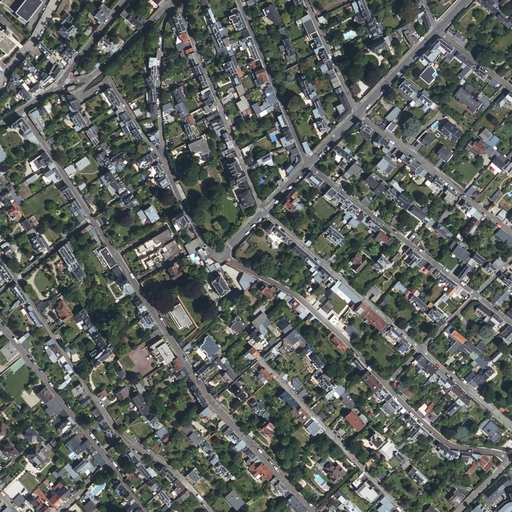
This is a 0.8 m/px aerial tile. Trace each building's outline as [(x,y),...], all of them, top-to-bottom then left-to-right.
[(21,0),(0,0),(13,11),(20,2),(21,0)] [(24,0),(23,2),(21,4),(14,12),(26,21),(42,1),(40,0),(24,0)] [(219,31),(219,30),(215,22),(212,13),(206,0),(199,0),(209,24),(210,24),(214,33),(219,31)] [(361,11),(370,7),(367,0),(357,0),(351,3),(352,4),(353,4),(355,8),(359,6),(361,12),(361,11)] [(475,0),(490,10),(496,3),(491,0),(475,0)] [(100,23),(111,10),(101,2),(98,7),(100,9),(93,17),(100,23)] [(273,4),(261,10),(264,17),(267,16),(269,20),(272,19),(275,24),(281,21),(273,4)] [(502,8),(498,5),(492,12),(495,15),(502,8)] [(235,14),(239,12),(237,6),(230,9),(232,15),(235,14)] [(374,17),(372,12),(370,7),(361,11),(361,12),(362,14),(354,17),(357,25),(365,21),(374,17)] [(421,16),(426,13),(424,8),(416,13),(414,12),(411,14),(411,16),(413,21),(421,16)] [(506,11),(502,8),(495,15),(493,17),(495,19),(497,17),(508,28),(511,23),(511,17),(509,21),(506,18),(509,14),(506,11)] [(134,26),(138,30),(143,26),(135,19),(122,10),(118,15),(124,19),(134,26)] [(73,24),(76,20),(66,12),(62,17),(65,19),(73,24)] [(165,26),(165,32),(172,28),(174,34),(178,33),(185,30),(179,14),(177,13),(167,22),(165,26)] [(236,16),(238,22),(243,20),(241,16),(240,13),(236,15),(235,14),(232,15),(227,17),(228,19),(230,18),(230,19),(236,16)] [(430,25),(426,13),(421,16),(427,32),(430,29),(430,27),(430,25)] [(314,26),(309,14),(301,18),(303,23),(304,22),(311,38),(318,35),(315,29),(312,30),(311,27),(314,26)] [(327,20),(324,15),(317,18),(320,24),(327,20)] [(137,16),(135,19),(143,26),(145,24),(148,20),(145,18),(142,18),(142,19),(137,16)] [(375,18),(368,22),(369,25),(365,28),(368,35),(371,33),(378,30),(379,29),(377,23),(375,18)] [(73,24),(65,19),(62,23),(64,25),(60,32),(63,34),(65,33),(72,25),(73,24)] [(133,28),(134,26),(124,19),(123,20),(133,28)] [(243,20),(238,22),(235,23),(237,27),(235,28),(236,30),(241,28),(241,27),(245,26),(243,20)] [(414,32),(410,23),(405,26),(414,45),(418,41),(414,35),(413,35),(412,33),(414,32)] [(63,34),(62,36),(65,38),(68,35),(75,28),(72,25),(65,33),(63,34)] [(405,26),(398,30),(400,35),(403,33),(411,48),(414,45),(405,26)] [(4,30),(0,34),(0,47),(8,55),(16,44),(9,38),(12,35),(10,33),(11,32),(7,27),(4,30)] [(456,33),(449,27),(445,31),(445,34),(451,39),(452,38),(456,33)] [(222,28),(219,30),(219,31),(221,36),(223,39),(227,38),(229,37),(227,34),(226,34),(223,28),(222,28)] [(296,58),(284,28),(281,29),(282,33),(281,34),(284,40),(282,40),(284,45),(279,47),(281,52),(286,50),(289,57),(288,57),(289,61),(296,58)] [(192,46),(185,30),(178,33),(181,39),(182,39),(184,43),(184,45),(185,47),(187,48),(192,46)] [(381,41),(383,39),(382,35),(381,36),(378,30),(371,33),(374,40),(372,41),(374,44),(381,41)] [(221,36),(219,31),(214,33),(216,39),(222,52),(223,51),(224,53),(228,52),(223,39),(221,36)] [(456,33),(452,38),(463,47),(468,42),(456,32),(456,33)] [(392,40),(390,35),(386,37),(383,39),(381,41),(374,44),(368,48),(371,53),(390,43),(389,42),(392,40)] [(248,47),(253,45),(249,36),(243,38),(240,40),(232,44),(232,49),(233,53),(235,52),(235,47),(242,44),(244,49),(245,49),(248,47)] [(318,53),(325,49),(319,36),(313,39),(316,47),(313,49),(315,54),(318,53)] [(110,43),(101,37),(96,43),(96,45),(99,47),(101,47),(103,48),(105,47),(111,51),(109,54),(110,55),(117,49),(110,43)] [(113,39),(110,43),(117,49),(124,42),(117,37),(114,40),(113,39)] [(438,38),(428,49),(432,53),(428,56),(430,58),(429,60),(430,61),(436,55),(438,52),(440,51),(438,50),(441,46),(440,45),(444,40),(440,37),(438,38)] [(227,38),(223,39),(228,52),(228,53),(231,52),(229,46),(230,45),(230,44),(234,42),(233,38),(228,41),(227,38)] [(454,49),(444,40),(440,45),(441,46),(438,50),(440,51),(443,53),(442,55),(446,58),(454,49)] [(53,53),(40,41),(37,45),(46,54),(45,56),(49,58),(50,59),(52,55),(53,53)] [(77,52),(65,43),(63,45),(70,51),(68,54),(72,59),(77,52)] [(253,59),(258,57),(253,45),(248,47),(251,55),(253,59)] [(68,63),(72,59),(68,54),(61,47),(56,51),(68,63)] [(325,49),(318,53),(322,61),(326,69),(332,66),(325,49)] [(428,49),(419,58),(427,65),(428,67),(429,67),(430,68),(432,66),(431,65),(433,63),(430,61),(429,60),(430,58),(428,56),(432,53),(428,49)] [(458,52),(454,49),(446,58),(450,61),(454,56),(458,52)] [(199,64),(194,52),(188,55),(190,59),(191,59),(194,66),(199,64)] [(464,76),(466,74),(475,65),(467,59),(458,52),(454,56),(467,67),(461,74),(464,76)] [(50,59),(49,58),(47,61),(53,66),(55,63),(58,61),(52,55),(50,59)] [(26,57),(22,61),(30,70),(31,70),(31,71),(30,72),(32,73),(34,71),(35,72),(37,69),(26,57)] [(236,70),(235,68),(234,66),(232,61),(230,57),(221,62),(224,71),(229,69),(230,72),(232,71),(232,72),(236,70)] [(234,66),(235,68),(238,67),(242,65),(240,62),(237,64),(235,60),(232,61),(234,66)] [(254,60),(247,63),(251,72),(257,69),(254,60)] [(326,69),(322,61),(319,63),(317,63),(317,65),(318,67),(320,68),(322,72),(325,71),(324,70),(326,69)] [(80,72),(81,76),(91,73),(101,64),(99,62),(88,72),(87,68),(80,72)] [(55,63),(53,66),(52,67),(52,68),(55,70),(52,74),(53,74),(51,77),(55,80),(62,72),(59,69),(60,67),(55,63)] [(203,74),(199,64),(194,66),(198,76),(203,74)] [(475,65),(466,74),(468,76),(473,71),(485,80),(489,75),(475,65)] [(276,67),(270,70),(272,76),(279,73),(276,67)] [(259,85),(267,81),(264,74),(265,73),(263,69),(255,73),(259,85)] [(333,69),(326,73),(333,89),(341,86),(333,69)] [(232,72),(233,75),(231,76),(233,79),(232,79),(231,80),(233,83),(234,83),(235,85),(236,85),(238,88),(242,86),(238,77),(236,70),(232,72)] [(44,71),(41,73),(48,80),(51,77),(44,71)] [(502,76),(506,79),(511,74),(507,71),(502,76)] [(16,83),(19,80),(12,72),(10,79),(12,82),(15,85),(17,84),(16,83)] [(22,78),(19,80),(32,98),(43,90),(40,84),(34,76),(33,74),(32,73),(30,72),(27,74),(35,84),(29,88),(22,78)] [(48,80),(41,73),(40,75),(43,77),(39,81),(42,85),(48,80)] [(209,88),(203,74),(198,76),(204,90),(209,88)] [(217,74),(211,77),(213,82),(219,79),(217,74)] [(312,98),(306,83),(303,75),(298,78),(307,100),(312,98)] [(171,77),(165,80),(167,86),(173,83),(171,77)] [(147,91),(154,87),(155,79),(150,82),(148,78),(147,78),(145,79),(149,87),(146,89),(147,91)] [(503,94),(507,90),(501,85),(492,78),(488,83),(503,94)] [(27,101),(32,98),(19,80),(16,83),(17,84),(18,86),(21,89),(19,90),(27,101)] [(420,92),(405,80),(399,86),(410,97),(410,96),(414,99),(420,92)] [(310,81),(306,83),(312,98),(314,102),(316,108),(321,105),(322,105),(321,103),(320,104),(310,81)] [(476,99),(481,92),(466,82),(455,96),(460,100),(459,103),(475,114),(483,104),(476,99)] [(354,93),(359,90),(354,84),(350,87),(354,93)] [(183,87),(182,85),(172,91),(179,104),(182,102),(186,100),(182,91),(184,89),(183,87)] [(236,91),(239,97),(246,93),(242,86),(238,88),(238,89),(237,89),(236,91)] [(410,97),(399,86),(397,89),(411,102),(414,99),(410,96),(410,97)] [(114,106),(120,102),(111,88),(109,87),(106,89),(106,90),(105,91),(114,106)] [(147,91),(146,92),(146,94),(149,93),(150,103),(155,103),(154,87),(147,91)] [(273,105),(277,103),(271,87),(265,90),(267,96),(266,97),(269,104),(268,103),(263,102),(262,106),(259,107),(261,112),(270,107),(273,105)] [(338,96),(344,92),(341,87),(335,90),(336,91),(338,96)] [(210,91),(209,88),(204,90),(200,93),(201,96),(207,93),(210,91)] [(511,93),(507,90),(503,94),(494,104),(500,108),(504,103),(505,100),(507,98),(511,101),(511,93)] [(335,118),(340,122),(350,112),(351,108),(344,92),(338,96),(343,110),(335,118)] [(430,107),(433,110),(437,105),(434,103),(426,97),(421,93),(420,92),(414,99),(411,102),(409,104),(414,109),(421,101),(426,105),(430,107)] [(80,106),(80,105),(72,94),(61,95),(63,100),(68,99),(74,110),(77,108),(79,107),(80,106)] [(205,106),(214,101),(212,95),(207,97),(208,100),(204,102),(205,106)] [(227,97),(220,101),(222,106),(229,102),(227,97)] [(129,104),(132,109),(138,106),(135,100),(129,104)] [(216,106),(214,101),(205,106),(201,108),(202,111),(210,107),(211,108),(216,106)] [(43,105),(48,112),(53,108),(49,102),(43,105)] [(121,113),(125,110),(120,102),(114,106),(113,107),(115,111),(117,110),(119,114),(121,113)] [(163,106),(163,112),(167,110),(170,108),(172,107),(170,102),(163,106)] [(189,115),(182,102),(179,104),(175,106),(177,110),(179,109),(181,113),(179,114),(181,119),(189,115)] [(251,105),(255,114),(256,114),(261,112),(259,107),(256,102),(251,105)] [(281,128),(287,125),(285,120),(277,103),(273,105),(274,109),(277,117),(277,118),(278,121),(281,128)] [(42,116),(48,112),(43,105),(37,109),(40,114),(42,116)] [(28,114),(39,132),(44,129),(44,127),(43,126),(47,124),(44,119),(40,121),(37,116),(40,114),(37,109),(36,107),(29,112),(28,114)] [(261,112),(256,114),(257,117),(260,115),(261,116),(271,111),(270,107),(261,112)] [(394,120),(402,111),(397,107),(389,115),(394,120)] [(325,130),(318,112),(316,108),(311,111),(316,123),(318,127),(320,132),(325,130)] [(128,124),(132,121),(129,116),(125,110),(121,113),(123,116),(124,119),(123,120),(126,125),(128,124)] [(79,129),(83,127),(87,124),(83,117),(80,114),(79,111),(71,117),(71,118),(79,129)] [(214,129),(224,124),(220,116),(210,121),(213,129),(214,129)] [(42,148),(39,143),(28,126),(23,118),(20,118),(11,124),(10,126),(12,128),(13,129),(16,126),(17,127),(19,128),(20,127),(24,132),(23,133),(22,136),(24,138),(27,139),(28,138),(33,147),(35,146),(38,151),(42,148)] [(190,141),(195,139),(186,118),(181,120),(190,141)] [(132,130),(136,127),(132,121),(128,124),(132,130)] [(362,129),(370,136),(373,131),(368,127),(360,121),(357,122),(354,125),(361,130),(362,129)] [(396,125),(392,122),(386,128),(390,131),(396,125)] [(448,122),(440,131),(455,142),(462,133),(448,122)] [(240,123),(231,127),(233,132),(242,128),(240,123)] [(235,151),(224,124),(214,129),(217,136),(222,134),(225,141),(226,141),(228,146),(225,148),(226,149),(223,151),(225,156),(235,151)] [(293,143),(294,143),(287,125),(281,128),(285,136),(279,138),(283,147),(285,146),(293,143)] [(142,137),(136,127),(132,130),(131,130),(137,140),(142,137)] [(94,145),(98,142),(92,131),(89,128),(85,130),(94,145)] [(471,128),(469,131),(471,132),(477,137),(478,135),(475,133),(476,132),(471,128)] [(481,136),(479,138),(484,142),(487,139),(485,137),(490,132),(487,130),(485,132),(482,129),(478,133),(481,136)] [(92,131),(98,142),(101,140),(94,130),(92,131)] [(158,130),(147,133),(154,144),(159,143),(158,130)] [(370,136),(369,137),(373,141),(374,139),(378,135),(373,131),(370,136)] [(493,144),(499,138),(495,134),(493,132),(487,139),(484,142),(490,147),(493,144)] [(48,140),(52,146),(61,140),(57,134),(48,140)] [(382,148),(387,142),(378,135),(374,139),(373,141),(372,142),(373,142),(376,145),(377,144),(382,148)] [(349,142),(343,137),(335,145),(347,154),(348,152),(344,148),(349,142)] [(209,150),(204,138),(188,145),(192,153),(200,150),(202,153),(209,150)] [(488,155),(493,159),(499,153),(491,148),(490,147),(484,142),(479,138),(478,138),(474,144),(470,141),(463,149),(467,152),(468,151),(474,155),(478,150),(482,153),(486,149),(491,152),(488,155)] [(384,155),(392,146),(387,142),(382,148),(380,150),(380,152),(384,155)] [(295,148),(293,143),(285,146),(287,150),(289,150),(292,156),(295,155),(296,157),(295,161),(292,165),(291,165),(285,171),(289,175),(300,163),(300,162),(301,159),(296,147),(295,148)] [(61,144),(54,148),(58,155),(65,151),(61,144)] [(307,144),(302,148),(305,154),(308,155),(311,152),(307,144)] [(148,145),(142,149),(146,154),(151,151),(148,145)] [(351,157),(347,154),(335,145),(331,149),(334,152),(342,158),(338,163),(336,166),(342,170),(351,157)] [(107,154),(110,159),(116,155),(112,149),(107,153),(108,154),(107,154)] [(47,166),(52,162),(51,161),(45,151),(41,154),(43,159),(42,159),(43,161),(44,161),(45,162),(44,163),(46,166),(47,165),(47,166)] [(156,159),(151,151),(146,154),(136,161),(141,169),(151,162),(156,159)] [(235,151),(225,156),(228,161),(237,157),(235,151)] [(332,158),(338,163),(342,158),(334,152),(332,155),(332,158)] [(116,155),(110,159),(112,163),(115,162),(119,159),(120,159),(123,156),(120,153),(116,155)] [(271,158),(269,153),(256,160),(259,164),(263,163),(271,158)] [(406,165),(410,160),(405,156),(401,153),(397,158),(406,165)] [(507,160),(499,153),(493,159),(491,162),(500,169),(502,167),(507,160)] [(37,159),(33,154),(28,157),(21,162),(29,163),(30,164),(37,159)] [(112,163),(110,159),(107,154),(102,158),(104,160),(103,160),(109,169),(109,168),(114,165),(112,163)] [(76,163),(80,169),(90,163),(86,157),(76,163)] [(115,162),(112,163),(114,165),(115,168),(116,170),(118,168),(124,165),(120,159),(119,159),(115,162)] [(390,175),(395,166),(383,159),(377,167),(390,175)] [(246,179),(240,164),(238,165),(236,160),(226,164),(232,177),(229,178),(232,186),(246,179)] [(417,174),(422,169),(410,160),(406,165),(415,172),(411,176),(414,178),(417,174)] [(511,163),(507,160),(502,167),(511,175),(501,188),(503,189),(511,178),(511,163)] [(58,180),(62,177),(52,162),(47,166),(50,169),(51,169),(58,180)] [(158,174),(163,170),(158,162),(153,165),(158,174)] [(357,166),(354,162),(347,169),(350,173),(357,166)] [(500,169),(491,162),(488,165),(497,173),(500,169)] [(68,168),(72,175),(76,172),(72,165),(68,168)] [(117,179),(121,176),(119,174),(114,177),(112,174),(117,171),(116,170),(115,168),(110,171),(107,173),(105,175),(110,183),(117,179)] [(120,173),(125,180),(129,178),(123,170),(120,173)] [(164,188),(170,185),(165,173),(163,170),(158,174),(161,177),(158,180),(164,188)] [(386,185),(387,184),(387,183),(388,183),(389,182),(382,177),(383,175),(378,170),(374,175),(386,185)] [(183,171),(175,174),(177,179),(185,175),(183,171)] [(312,172),(309,172),(306,175),(318,185),(318,186),(320,188),(325,183),(312,172)] [(441,191),(445,186),(442,184),(429,174),(425,179),(441,191)] [(373,189),(368,195),(371,198),(379,190),(375,187),(378,184),(368,175),(364,180),(373,189)] [(127,186),(126,184),(121,176),(117,179),(110,183),(115,190),(116,189),(119,193),(119,195),(120,197),(121,197),(122,199),(129,194),(127,191),(129,189),(128,187),(127,186)] [(232,186),(235,192),(236,195),(238,198),(239,202),(243,210),(253,206),(252,204),(253,203),(248,187),(249,187),(246,179),(232,186)] [(78,186),(81,191),(87,186),(85,182),(78,186)] [(73,200),(75,199),(75,197),(66,184),(64,186),(60,188),(63,193),(64,192),(68,199),(69,198),(71,201),(73,200)] [(399,194),(387,184),(386,185),(382,189),(387,193),(385,194),(393,200),(398,195),(399,194)] [(397,192),(399,190),(392,184),(391,185),(390,185),(397,192)] [(236,195),(235,192),(232,186),(225,190),(229,197),(236,195)] [(343,210),(350,203),(339,194),(329,186),(321,195),(325,198),(326,196),(328,198),(331,194),(336,198),(335,199),(338,201),(339,200),(342,203),(338,208),(342,211),(343,210)] [(449,203),(455,195),(445,186),(441,191),(445,194),(443,196),(445,198),(444,200),(449,203)] [(469,187),(466,191),(464,194),(467,196),(472,190),(469,187)] [(12,195),(10,192),(7,188),(4,190),(3,189),(0,191),(0,201),(2,200),(4,203),(10,200),(8,197),(10,196),(12,195)] [(296,192),(293,189),(291,190),(286,196),(289,199),(291,197),(296,192)] [(492,202),(501,193),(497,189),(489,199),(492,202)] [(14,199),(19,206),(22,204),(12,190),(10,192),(12,195),(14,199)] [(84,195),(86,199),(93,195),(90,191),(84,195)] [(158,193),(150,198),(153,202),(159,198),(157,196),(159,195),(158,193)] [(138,203),(132,194),(124,200),(130,208),(138,203)] [(410,202),(399,194),(398,195),(393,200),(404,209),(405,208),(410,202)] [(93,195),(86,199),(89,203),(95,199),(93,195)] [(289,199),(286,196),(280,202),(284,207),(285,206),(290,211),(291,211),(294,214),(297,211),(298,211),(301,208),(293,200),(291,197),(289,199)] [(366,196),(361,201),(367,207),(372,202),(366,196)] [(302,208),(304,206),(295,198),(293,200),(301,208),(302,208)] [(24,214),(19,206),(14,199),(12,200),(10,202),(12,205),(7,208),(11,215),(12,215),(16,220),(22,216),(21,215),(22,215),(24,214)] [(87,216),(75,199),(73,200),(71,201),(72,202),(71,203),(71,204),(72,206),(73,206),(74,206),(80,215),(76,217),(80,223),(86,218),(87,216)] [(471,215),(474,209),(470,206),(464,201),(459,206),(471,215)] [(413,205),(410,202),(405,208),(408,211),(413,205)] [(132,211),(140,205),(138,203),(130,208),(132,211)] [(350,217),(358,208),(350,203),(343,210),(345,211),(344,212),(344,213),(347,215),(347,214),(350,217)] [(143,210),(151,223),(159,218),(151,205),(143,210)] [(450,211),(449,213),(442,220),(445,223),(453,213),(453,214),(457,209),(454,206),(450,211)] [(474,209),(471,215),(469,217),(465,221),(464,224),(466,225),(460,233),(466,238),(478,222),(475,221),(480,214),(474,209)] [(183,210),(176,214),(173,216),(169,218),(175,228),(179,226),(180,228),(190,222),(186,217),(183,210)] [(420,210),(418,212),(417,211),(413,215),(424,223),(426,220),(429,217),(424,213),(420,210)] [(444,210),(434,222),(439,225),(442,220),(449,213),(444,210)] [(359,220),(365,214),(361,211),(353,220),(356,223),(359,220)] [(501,221),(505,217),(499,212),(495,216),(501,221)] [(391,220),(387,224),(390,226),(399,216),(395,213),(390,219),(391,220)] [(98,218),(102,225),(109,221),(104,214),(98,218)] [(362,222),(368,216),(365,214),(359,220),(362,222)] [(369,226),(374,231),(380,225),(369,217),(363,224),(367,228),(369,226)] [(434,222),(429,217),(426,220),(434,226),(432,229),(442,238),(445,234),(448,237),(450,234),(439,225),(434,222)] [(28,231),(33,227),(32,227),(28,220),(27,219),(22,222),(28,231)] [(492,229),(495,225),(487,219),(484,223),(492,229)] [(424,223),(432,229),(434,226),(426,220),(424,223)] [(263,228),(268,233),(270,231),(281,240),(291,248),(295,243),(269,221),(263,228)] [(89,224),(79,232),(83,236),(94,227),(93,226),(89,224)] [(492,229),(495,232),(501,237),(511,245),(511,238),(495,225),(492,229)] [(60,226),(57,228),(63,237),(66,235),(60,226)] [(329,226),(325,229),(323,232),(326,235),(324,237),(334,245),(336,243),(339,246),(345,240),(341,236),(333,230),(329,226)] [(37,234),(33,227),(28,231),(27,232),(31,238),(37,234)] [(161,238),(159,234),(134,249),(146,270),(172,255),(169,252),(175,249),(177,252),(181,250),(178,244),(177,244),(171,235),(172,234),(169,228),(164,231),(166,235),(161,238)] [(270,231),(268,233),(267,234),(266,237),(267,239),(268,241),(271,241),(270,244),(277,246),(277,244),(281,240),(270,231)] [(387,244),(393,238),(389,236),(388,238),(379,231),(375,235),(380,239),(387,244)] [(43,253),(48,250),(39,237),(37,234),(31,238),(39,251),(41,250),(43,253)] [(39,237),(48,250),(50,248),(42,235),(39,237)] [(193,252),(201,248),(203,246),(198,237),(185,245),(190,254),(193,252)] [(304,243),(308,247),(313,242),(309,238),(304,243)] [(243,240),(240,243),(246,249),(249,246),(243,240)] [(8,241),(1,246),(4,250),(9,246),(11,245),(8,241)] [(15,241),(11,245),(9,246),(13,252),(16,249),(19,247),(15,241)] [(68,241),(65,244),(75,259),(78,257),(76,254),(76,253),(68,241)] [(304,251),(295,243),(291,248),(303,260),(308,255),(304,251)] [(75,259),(65,244),(63,246),(58,250),(69,266),(68,266),(68,268),(69,270),(70,270),(72,269),(72,270),(79,265),(75,259)] [(9,246),(4,250),(7,255),(11,261),(14,258),(12,255),(11,253),(13,252),(9,246)] [(117,264),(106,246),(102,249),(100,247),(94,251),(104,266),(107,264),(110,268),(117,264)] [(359,246),(357,248),(371,260),(372,258),(359,246)] [(413,263),(420,257),(418,255),(407,247),(403,251),(410,259),(406,264),(409,268),(413,263)] [(203,251),(201,248),(193,252),(195,256),(199,253),(205,264),(203,265),(205,269),(208,267),(216,262),(210,259),(205,249),(203,251)] [(357,269),(365,259),(356,251),(350,259),(354,263),(352,265),(357,269)] [(392,262),(397,258),(400,254),(397,251),(387,261),(380,255),(369,267),(372,270),(377,270),(381,266),(383,269),(385,267),(387,268),(392,262)] [(482,259),(474,252),(469,259),(477,265),(479,263),(482,259)] [(333,254),(330,257),(327,260),(331,263),(336,257),(333,254)] [(321,267),(308,255),(303,260),(310,266),(308,269),(310,271),(313,269),(315,271),(310,276),(312,278),(314,275),(321,267)] [(497,256),(490,265),(496,269),(502,263),(504,261),(497,256)] [(420,257),(413,263),(419,268),(421,266),(425,261),(420,257)] [(482,268),(490,275),(496,269),(490,265),(482,259),(479,263),(480,264),(483,266),(482,268)] [(269,268),(266,272),(268,273),(271,270),(273,267),(267,261),(264,264),(269,268)] [(435,277),(438,280),(442,274),(425,261),(421,266),(435,277)] [(12,277),(3,262),(0,264),(0,269),(9,281),(12,278),(12,277)] [(220,262),(216,262),(208,267),(211,272),(220,266),(220,262)] [(470,266),(466,262),(455,276),(459,280),(462,276),(464,277),(465,275),(463,274),(468,268),(471,270),(472,269),(471,268),(470,266)] [(79,265),(72,270),(79,281),(86,275),(79,265)] [(179,269),(179,270),(177,270),(174,265),(167,269),(171,274),(170,276),(171,279),(174,279),(182,274),(179,269)] [(336,280),(321,267),(314,275),(317,277),(320,274),(328,281),(324,286),(328,289),(336,280)] [(0,273),(7,283),(9,281),(0,269),(0,273)] [(511,283),(511,282),(507,278),(501,273),(497,277),(507,285),(499,294),(501,295),(506,290),(509,286),(511,283)] [(210,281),(219,296),(230,290),(220,274),(210,281)] [(448,288),(453,283),(451,281),(442,274),(438,280),(448,288)] [(253,283),(258,279),(251,275),(249,279),(253,283)] [(136,292),(126,278),(119,283),(125,293),(128,291),(131,295),(136,292)] [(341,284),(336,280),(328,289),(332,293),(336,289),(341,284)] [(21,303),(27,299),(17,283),(15,283),(10,287),(19,299),(20,299),(14,304),(15,305),(17,307),(21,303)] [(380,291),(372,283),(367,288),(375,296),(380,291)] [(405,295),(403,297),(406,299),(411,293),(408,291),(398,283),(395,286),(405,295)] [(461,289),(453,283),(448,288),(444,292),(448,295),(452,291),(455,295),(458,292),(461,289)] [(276,289),(272,287),(268,290),(263,284),(258,289),(267,297),(276,289)] [(346,288),(341,284),(336,289),(341,293),(346,288)] [(73,289),(71,287),(61,295),(62,297),(63,297),(73,289)] [(304,298),(309,303),(314,297),(310,293),(311,291),(308,288),(304,293),(307,295),(304,298)] [(341,293),(353,304),(349,308),(353,312),(352,314),(355,317),(358,313),(366,305),(346,288),(341,293)] [(506,290),(501,295),(498,299),(495,301),(498,304),(509,293),(506,290)] [(153,291),(147,294),(151,300),(157,297),(153,291)] [(421,310),(425,305),(421,301),(412,294),(411,293),(406,299),(408,301),(410,299),(416,304),(415,305),(421,310)] [(286,294),(281,299),(285,303),(291,297),(286,294)] [(447,297),(443,294),(436,301),(437,302),(440,299),(443,302),(447,297)] [(231,304),(235,300),(236,300),(232,295),(228,299),(231,304)] [(489,303),(492,305),(495,301),(498,299),(495,296),(489,303)] [(136,314),(140,320),(142,318),(149,313),(139,297),(136,299),(137,301),(135,302),(139,309),(138,310),(136,314)] [(303,310),(304,309),(303,308),(304,307),(295,299),(291,297),(285,303),(287,306),(289,304),(300,314),(299,316),(302,319),(307,314),(303,310)] [(44,326),(27,299),(21,303),(28,313),(26,314),(30,320),(31,321),(34,323),(35,322),(38,326),(39,326),(40,329),(44,326)] [(61,317),(65,322),(73,315),(63,302),(64,302),(62,300),(58,303),(60,305),(57,307),(57,309),(62,316),(61,317)] [(37,306),(41,312),(50,304),(48,301),(44,303),(42,301),(37,306)] [(436,301),(431,306),(429,308),(439,316),(442,313),(433,306),(437,302),(436,301)] [(483,323),(488,317),(492,313),(480,303),(473,312),(478,316),(477,317),(480,320),(483,323)] [(192,323),(180,304),(169,310),(173,315),(174,314),(182,327),(186,324),(187,326),(192,323)] [(380,318),(366,305),(358,313),(373,326),(380,318)] [(429,308),(425,305),(421,310),(434,320),(432,322),(438,327),(444,321),(439,316),(429,308)] [(91,329),(95,325),(84,308),(74,316),(78,322),(84,318),(91,329)] [(8,314),(4,310),(0,313),(0,314),(4,318),(8,314)] [(173,315),(169,310),(167,311),(179,329),(182,327),(174,314),(173,315)] [(155,322),(149,313),(142,318),(145,323),(144,323),(146,327),(150,325),(155,322)] [(311,313),(307,317),(307,318),(304,321),(307,324),(315,316),(311,313)] [(492,313),(488,317),(499,326),(503,321),(492,313)] [(249,332),(250,334),(261,324),(262,323),(268,318),(263,314),(257,319),(259,320),(250,328),(252,330),(249,332)] [(233,329),(237,333),(244,328),(240,323),(241,321),(239,319),(238,317),(236,316),(228,323),(230,325),(230,326),(230,327),(229,327),(231,329),(233,329)] [(286,319),(284,317),(277,323),(279,325),(286,319)] [(268,318),(262,323),(265,327),(270,322),(268,318)] [(380,318),(373,326),(378,331),(385,322),(380,318)] [(282,330),(285,334),(286,332),(293,327),(286,319),(279,325),(277,323),(276,324),(275,323),(271,326),(275,331),(278,328),(281,332),(282,330)] [(405,321),(400,328),(403,330),(408,324),(405,321)] [(385,322),(378,331),(376,332),(380,336),(385,332),(398,343),(394,348),(397,351),(397,350),(401,353),(404,350),(405,351),(408,348),(407,347),(410,344),(385,322)] [(261,324),(250,334),(256,342),(263,335),(261,332),(259,330),(263,326),(261,324)] [(349,324),(344,329),(353,339),(359,334),(349,324)] [(95,356),(107,345),(95,325),(91,329),(89,330),(93,335),(94,334),(95,336),(94,337),(99,346),(96,349),(94,348),(88,353),(93,358),(95,356)] [(467,340),(449,325),(446,328),(451,333),(449,335),(454,339),(455,341),(456,341),(455,341),(457,343),(454,345),(458,349),(467,340)] [(511,337),(511,328),(508,325),(500,333),(504,337),(503,339),(506,341),(507,340),(508,341),(511,337)] [(263,326),(259,330),(261,332),(263,335),(267,332),(263,326)] [(59,332),(63,338),(69,334),(64,328),(59,332)] [(151,338),(161,332),(159,328),(152,332),(153,333),(149,335),(151,338)] [(336,337),(330,332),(326,336),(332,342),(331,343),(335,346),(341,351),(345,347),(336,337)] [(21,344),(30,337),(31,336),(28,333),(19,340),(18,340),(21,344)] [(214,353),(220,348),(217,344),(216,345),(209,336),(208,336),(207,336),(204,338),(205,339),(204,340),(205,340),(204,341),(200,345),(199,347),(201,349),(202,351),(204,353),(206,354),(208,357),(210,356),(210,357),(214,353)] [(271,345),(276,340),(272,336),(267,340),(271,345)] [(30,337),(21,344),(26,350),(27,349),(32,346),(28,341),(30,340),(29,339),(31,338),(30,337)] [(163,359),(165,363),(172,359),(173,359),(175,357),(161,337),(150,345),(152,348),(151,349),(159,361),(163,359)] [(55,343),(52,338),(47,341),(50,346),(55,343)] [(182,349),(188,343),(184,339),(179,344),(182,349)] [(282,340),(274,347),(276,349),(281,345),(283,341),(282,340)] [(467,340),(458,349),(460,351),(463,349),(468,354),(470,353),(475,358),(477,356),(481,352),(475,346),(467,340)] [(7,343),(0,349),(3,352),(4,352),(9,358),(9,359),(18,352),(14,347),(9,341),(7,343)] [(456,341),(455,341),(452,344),(448,348),(453,353),(458,349),(454,345),(457,343),(455,341),(456,341)] [(480,341),(475,346),(481,352),(486,347),(480,341)] [(111,342),(107,345),(95,356),(93,358),(91,360),(94,365),(108,356),(108,355),(112,352),(110,349),(115,347),(111,342)] [(58,359),(63,355),(55,343),(50,346),(58,359)] [(190,345),(188,343),(182,349),(185,352),(190,349),(193,346),(191,344),(190,345)] [(305,350),(307,353),(311,350),(309,348),(310,348),(307,343),(303,346),(305,350)] [(67,348),(65,349),(67,352),(70,350),(73,354),(76,351),(71,344),(70,345),(69,346),(67,347),(67,348)] [(286,350),(284,348),(283,345),(279,349),(287,358),(289,356),(285,351),(286,350)] [(255,357),(259,353),(253,346),(245,353),(248,357),(252,358),(254,357),(255,357)] [(266,360),(272,355),(273,354),(275,354),(276,356),(279,353),(276,349),(274,347),(270,350),(263,357),(266,360)] [(326,367),(317,354),(315,356),(312,351),(311,350),(307,353),(305,350),(304,351),(305,353),(305,354),(306,355),(308,357),(309,358),(310,359),(311,358),(313,361),(314,362),(312,363),(317,369),(319,368),(320,367),(323,370),(326,367)] [(491,360),(493,362),(501,354),(498,351),(490,359),(491,360)] [(484,354),(481,352),(477,356),(475,358),(473,360),(477,363),(480,360),(480,359),(480,358),(485,363),(483,365),(484,367),(486,364),(488,362),(490,361),(484,355),(484,354)] [(206,363),(197,371),(201,377),(217,363),(220,360),(214,353),(210,357),(213,361),(214,363),(211,366),(210,365),(208,367),(206,363)] [(425,367),(430,362),(421,354),(419,355),(415,358),(418,361),(425,367)] [(76,376),(63,355),(58,359),(57,360),(59,362),(60,360),(68,373),(70,377),(65,381),(67,384),(76,376)] [(451,355),(444,362),(447,365),(454,358),(451,355)] [(359,376),(366,370),(355,357),(354,356),(348,361),(353,367),(354,366),(360,372),(358,374),(359,376)] [(21,357),(10,368),(14,373),(26,362),(21,357)] [(178,370),(183,366),(183,365),(177,357),(172,360),(175,363),(173,365),(177,371),(178,370)] [(223,358),(220,360),(217,363),(223,369),(228,365),(227,363),(226,361),(223,358)] [(198,361),(193,365),(196,369),(200,366),(202,364),(198,361)] [(258,361),(253,365),(257,370),(257,369),(262,365),(258,361)] [(418,361),(416,364),(423,370),(423,369),(425,367),(418,361)] [(74,364),(78,371),(80,370),(85,365),(84,364),(83,362),(78,366),(76,363),(74,364)] [(428,374),(430,376),(438,369),(430,362),(425,367),(423,369),(428,373),(428,374)] [(489,367),(486,364),(484,367),(483,368),(469,382),(476,389),(494,372),(489,367)] [(228,365),(223,369),(232,380),(237,375),(233,370),(228,365)] [(184,378),(189,374),(183,366),(178,370),(184,378)] [(234,369),(239,375),(243,371),(238,366),(234,369)] [(465,379),(468,382),(469,382),(483,368),(481,366),(473,373),(472,372),(465,379)] [(127,375),(121,367),(117,370),(122,378),(127,375)] [(263,385),(273,376),(265,368),(263,370),(261,368),(258,371),(262,375),(258,378),(258,380),(263,385)] [(448,377),(438,369),(430,376),(425,382),(422,385),(424,386),(435,375),(439,379),(437,382),(437,383),(439,385),(440,385),(448,377)] [(380,384),(366,370),(359,376),(359,377),(372,391),(375,389),(380,384)] [(317,371),(313,374),(319,382),(324,379),(326,377),(325,376),(323,373),(321,375),(317,371)] [(209,376),(203,381),(205,384),(206,385),(211,380),(212,379),(209,376)] [(297,377),(291,384),(297,389),(303,383),(297,377)] [(319,382),(324,387),(330,382),(327,379),(326,377),(324,379),(319,382)] [(455,384),(448,377),(440,385),(445,390),(442,393),(444,395),(446,394),(455,384)] [(211,380),(206,385),(210,390),(215,385),(211,380)] [(57,388),(59,391),(67,384),(65,381),(57,388)] [(343,395),(348,391),(338,381),(336,383),(335,383),(335,385),(336,386),(333,389),(325,396),(327,399),(332,395),(333,396),(337,392),(340,397),(343,395)] [(82,400),(89,395),(81,382),(72,389),(77,397),(81,394),(83,397),(78,400),(80,402),(82,400)] [(246,395),(234,382),(229,386),(234,392),(233,392),(238,397),(238,396),(243,401),(248,397),(247,397),(249,396),(247,394),(246,395)] [(330,382),(324,387),(327,391),(331,387),(333,389),(336,386),(335,385),(334,384),(333,385),(330,382)] [(396,386),(401,391),(404,388),(399,383),(396,386)] [(200,412),(208,404),(200,391),(195,384),(193,385),(191,386),(190,387),(193,391),(202,406),(198,408),(200,412)] [(389,394),(380,384),(375,389),(385,399),(389,394)] [(464,391),(455,384),(446,394),(450,397),(454,401),(464,391)] [(37,393),(46,403),(54,396),(46,386),(37,393)] [(414,393),(407,386),(401,392),(408,399),(414,393)] [(116,393),(121,400),(128,395),(123,388),(116,393)] [(97,394),(101,399),(103,397),(106,395),(108,394),(104,389),(97,394)] [(166,389),(153,397),(160,407),(172,399),(166,389)] [(298,394),(301,398),(307,393),(303,389),(298,394)] [(298,403),(285,390),(278,397),(281,400),(283,398),(293,408),(294,407),(298,403)] [(356,402),(348,391),(343,395),(346,399),(343,401),(347,406),(349,403),(352,406),(356,402)] [(472,398),(464,391),(454,401),(450,404),(445,410),(450,415),(460,406),(466,403),(467,404),(472,398)] [(147,405),(139,393),(132,397),(143,414),(145,413),(150,409),(147,405)] [(215,399),(220,404),(226,399),(221,393),(215,399)] [(254,394),(252,396),(246,400),(249,403),(256,397),(254,394)] [(80,402),(79,403),(80,404),(81,403),(83,405),(91,399),(89,395),(82,400),(80,402)] [(103,397),(101,399),(105,406),(111,402),(106,395),(103,397)] [(54,417),(60,412),(64,408),(54,396),(46,403),(49,407),(45,410),(50,415),(51,414),(54,417)] [(399,405),(390,396),(385,401),(393,410),(399,405)] [(264,419),(272,413),(267,408),(263,403),(261,404),(259,401),(258,402),(255,399),(250,403),(253,406),(252,407),(259,414),(260,413),(263,416),(262,417),(264,419)] [(320,401),(311,408),(314,411),(317,414),(325,407),(320,401)] [(430,409),(423,402),(417,408),(424,415),(430,410),(430,409)] [(147,405),(150,409),(157,418),(160,416),(156,410),(157,409),(152,403),(147,405)] [(309,415),(298,403),(294,407),(297,411),(305,419),(309,415)] [(215,411),(208,404),(200,412),(199,413),(205,420),(215,411)] [(294,407),(293,408),(290,411),(301,422),(305,419),(297,411),(294,407)] [(70,427),(75,423),(64,408),(60,412),(66,419),(66,420),(57,428),(58,429),(57,430),(59,433),(61,432),(61,433),(70,426),(70,427)] [(107,423),(97,408),(93,411),(101,423),(102,426),(103,426),(107,432),(109,433),(108,433),(108,435),(109,437),(111,438),(111,439),(112,438),(113,435),(113,433),(107,423)] [(150,409),(145,414),(155,425),(158,429),(155,431),(161,438),(162,437),(165,441),(170,437),(169,436),(162,427),(163,426),(157,418),(150,409)] [(231,415),(234,419),(240,414),(236,410),(231,415)] [(345,417),(351,424),(359,417),(353,410),(345,417)] [(399,415),(404,421),(406,420),(412,426),(408,430),(410,432),(419,424),(405,410),(399,415)] [(438,417),(430,410),(424,415),(432,422),(438,417)] [(322,412),(318,416),(322,420),(326,417),(322,412)] [(145,414),(142,416),(152,428),(155,425),(145,414)] [(359,417),(351,424),(357,430),(365,424),(359,417)] [(490,419),(488,417),(479,425),(482,428),(480,431),(495,443),(502,435),(497,431),(500,428),(490,419)] [(266,419),(259,426),(260,427),(259,427),(259,428),(261,430),(262,430),(263,430),(269,436),(273,432),(271,430),(274,427),(266,419)] [(220,429),(226,423),(223,420),(219,423),(218,426),(220,429)] [(306,422),(302,425),(305,428),(309,425),(315,432),(319,429),(311,420),(308,423),(306,422)] [(93,422),(87,426),(93,433),(98,429),(93,422)] [(0,438),(9,431),(1,423),(0,423),(0,438)] [(242,440),(226,423),(220,429),(227,436),(228,435),(237,444),(242,440)] [(36,439),(40,436),(32,428),(31,429),(30,427),(27,424),(24,428),(27,432),(24,435),(30,442),(32,442),(34,440),(34,439),(35,438),(36,439)] [(426,430),(419,424),(410,432),(404,437),(408,441),(410,440),(411,441),(421,432),(424,436),(428,432),(426,430)] [(204,443),(186,425),(183,427),(182,428),(200,446),(204,443)] [(170,435),(163,426),(162,427),(169,436),(170,435)] [(337,430),(340,434),(345,429),(342,426),(337,430)] [(134,442),(137,439),(129,427),(124,432),(134,442)] [(73,432),(69,435),(72,438),(66,443),(73,452),(77,449),(79,453),(86,447),(83,443),(80,445),(79,443),(82,441),(82,440),(77,434),(75,435),(73,432)] [(373,444),(371,446),(375,449),(376,448),(383,442),(375,432),(370,438),(371,439),(369,441),(373,444)] [(511,448),(511,434),(499,448),(511,450),(511,448)] [(432,446),(438,440),(433,437),(428,442),(432,446)] [(90,454),(91,453),(95,449),(93,446),(93,445),(88,439),(83,442),(83,443),(86,447),(88,446),(89,447),(87,449),(90,454)] [(206,440),(204,443),(200,446),(199,447),(203,451),(204,450),(212,459),(210,461),(213,465),(215,463),(218,461),(220,459),(208,446),(210,445),(206,440)] [(257,457),(242,440),(237,444),(233,447),(234,449),(238,450),(240,451),(241,452),(243,452),(245,452),(250,458),(246,462),(250,466),(251,464),(255,461),(254,460),(257,457)] [(453,452),(438,440),(432,446),(436,449),(435,451),(437,452),(438,451),(446,458),(447,459),(448,459),(449,458),(451,456),(452,458),(454,458),(455,457),(456,456),(457,456),(458,452),(454,451),(453,452)] [(20,453),(9,441),(5,445),(6,447),(3,450),(12,460),(20,453)] [(390,458),(393,455),(392,455),(396,451),(388,442),(381,448),(390,458)] [(137,467),(142,464),(128,447),(123,444),(122,447),(125,449),(127,451),(126,452),(135,464),(131,467),(132,468),(134,470),(137,467)] [(45,457),(36,447),(27,456),(27,458),(29,460),(31,460),(35,465),(36,467),(38,469),(39,469),(50,459),(50,460),(52,458),(49,455),(46,458),(46,457),(45,457)] [(390,458),(381,448),(379,450),(384,455),(383,456),(387,461),(389,459),(390,458)] [(95,449),(91,453),(92,454),(94,456),(93,456),(96,459),(94,460),(97,464),(98,462),(102,466),(105,463),(105,461),(95,449)] [(163,449),(159,455),(162,456),(164,457),(168,451),(163,449)] [(402,452),(399,449),(396,451),(392,455),(393,455),(390,458),(389,459),(395,465),(399,462),(401,464),(406,460),(407,460),(402,452)] [(480,457),(480,455),(464,453),(460,452),(459,460),(463,460),(468,455),(470,457),(475,461),(480,457)] [(484,456),(480,455),(480,457),(475,461),(464,472),(465,473),(466,472),(468,474),(478,465),(485,471),(492,463),(489,460),(484,456)] [(371,457),(365,462),(368,465),(374,460),(371,457)] [(88,467),(85,464),(88,462),(85,458),(77,465),(75,466),(73,468),(76,472),(80,468),(83,472),(88,467)] [(275,476),(259,458),(255,461),(251,464),(258,472),(254,475),(258,480),(268,471),(270,473),(266,476),(267,477),(270,481),(275,476)] [(73,468),(69,464),(65,460),(55,470),(59,475),(65,469),(76,481),(80,477),(76,472),(73,468)] [(231,475),(218,461),(215,463),(213,465),(217,469),(217,470),(222,476),(223,475),(227,480),(231,475)] [(92,469),(93,468),(88,462),(85,464),(88,467),(92,471),(93,470),(92,469)] [(175,467),(180,472),(185,468),(181,462),(175,467)] [(334,482),(335,483),(342,476),(346,472),(338,464),(335,468),(329,462),(324,467),(327,470),(326,472),(331,478),(332,479),(331,480),(333,483),(334,482)] [(146,469),(142,464),(137,467),(146,478),(150,474),(146,469)] [(282,470),(287,476),(293,470),(288,465),(282,470)] [(150,466),(146,469),(150,474),(151,476),(153,478),(157,474),(150,466)] [(169,482),(175,476),(169,470),(163,466),(159,470),(169,482)] [(428,480),(425,478),(423,479),(415,472),(417,470),(413,467),(408,473),(420,484),(421,482),(424,484),(428,480)] [(126,473),(128,476),(134,470),(132,468),(128,471),(126,473)] [(192,470),(184,477),(190,483),(194,480),(195,481),(199,477),(192,470)] [(423,479),(425,478),(417,470),(415,472),(423,479)] [(376,476),(381,482),(387,477),(381,471),(376,476)] [(0,486),(1,488),(11,478),(8,475),(3,481),(2,480),(0,480),(0,486)] [(504,475),(499,479),(500,480),(488,491),(493,496),(505,485),(509,481),(504,475)] [(153,478),(151,476),(147,479),(146,480),(147,482),(154,491),(157,489),(158,488),(157,486),(158,485),(153,478)] [(289,490),(275,476),(270,481),(287,499),(292,494),(289,490)] [(380,495),(373,489),(372,491),(357,476),(351,482),(359,490),(358,492),(366,500),(368,498),(372,502),(380,495)] [(126,499),(131,495),(121,482),(119,479),(118,479),(118,478),(117,478),(116,477),(115,477),(114,478),(113,478),(113,480),(113,481),(114,482),(117,487),(114,489),(119,496),(123,494),(126,499)] [(178,492),(181,496),(188,490),(183,485),(177,478),(173,482),(177,487),(181,490),(178,492)] [(198,481),(193,486),(196,490),(201,484),(198,481)] [(54,489),(64,500),(71,493),(61,482),(55,488),(54,487),(55,487),(53,485),(52,485),(51,487),(53,488),(54,489)] [(48,498),(38,488),(34,491),(40,497),(37,500),(32,496),(28,500),(37,509),(48,498)] [(348,497),(340,488),(334,494),(341,501),(340,503),(339,502),(334,508),(335,509),(338,506),(347,498),(346,498),(348,497)] [(52,502),(53,503),(57,507),(64,500),(54,489),(53,490),(55,493),(53,496),(55,498),(52,502)] [(448,500),(454,506),(461,500),(465,496),(461,493),(460,494),(456,489),(453,492),(454,494),(448,500)] [(173,503),(167,496),(162,490),(159,493),(158,493),(167,505),(166,506),(167,508),(168,507),(172,504),(173,503)] [(188,490),(181,496),(180,497),(183,500),(191,493),(188,490)] [(225,496),(236,508),(243,502),(232,490),(225,496)] [(511,491),(509,492),(508,493),(511,498),(504,501),(493,511),(506,511),(511,507),(511,491)] [(308,511),(292,494),(287,499),(286,500),(297,511),(308,511)] [(21,504),(25,500),(20,495),(14,502),(19,507),(21,504)] [(127,511),(133,511),(140,506),(136,502),(131,495),(126,499),(126,501),(130,507),(126,510),(127,511)] [(386,511),(394,505),(385,496),(380,501),(383,505),(378,510),(379,511),(382,511),(386,511)] [(178,499),(176,500),(174,502),(177,505),(183,500),(180,497),(178,499)] [(349,511),(350,511),(355,507),(350,502),(352,501),(348,497),(346,498),(347,498),(338,506),(335,509),(334,510),(335,511),(336,511),(344,505),(347,508),(346,509),(346,510),(348,511),(349,511)] [(101,511),(99,509),(98,510),(89,500),(83,505),(89,511),(91,511),(92,511),(101,511)] [(217,500),(211,506),(216,511),(222,506),(217,500)] [(327,500),(319,508),(322,511),(327,506),(330,510),(332,508),(333,506),(330,503),(327,500)] [(54,511),(58,508),(57,507),(53,503),(51,506),(52,507),(51,508),(49,510),(48,509),(50,508),(46,504),(39,511),(40,511),(54,511)]
